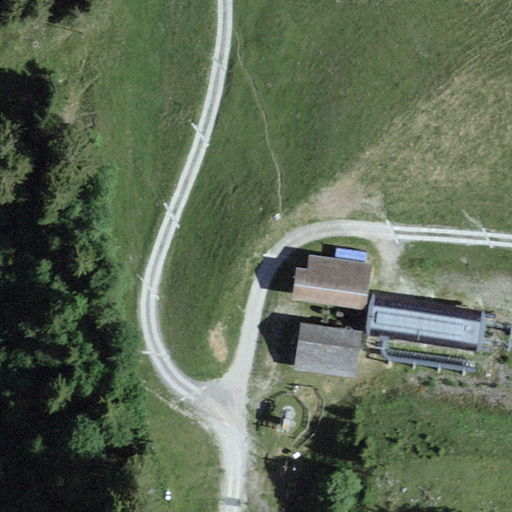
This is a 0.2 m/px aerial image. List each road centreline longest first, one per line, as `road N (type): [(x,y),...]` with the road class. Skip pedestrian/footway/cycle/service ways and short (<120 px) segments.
road 1 (track): [(226,405),(189,399),(162,363),(149,320),(149,274),(206,104),(220,0)]
road 2 (track): [(511,246),(346,229),(291,239),(269,257),(226,405)]
